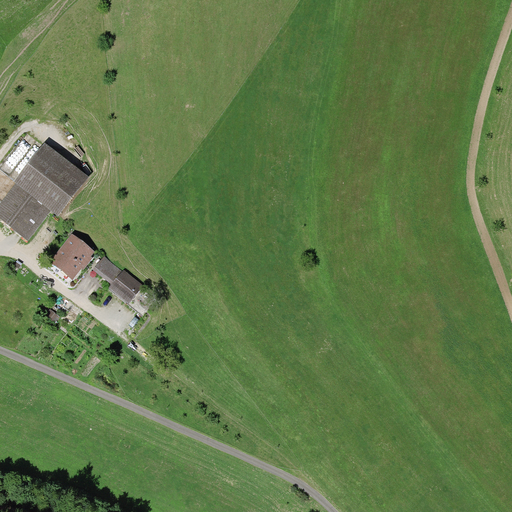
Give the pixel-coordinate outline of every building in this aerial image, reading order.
[(43,143),(0,202),(0,216),(25,234),(47,204),(55,209),(82,170),(43,143)] [(72,237),(52,262),(74,279),(94,254),(72,237)] [(112,282),(119,273),(101,258),(93,267),(112,282)] [(112,282),(109,285),(128,300),(140,286),(121,270),(119,273),(112,282)] [(57,316),(45,307),(41,313),(53,321),(57,316)]
